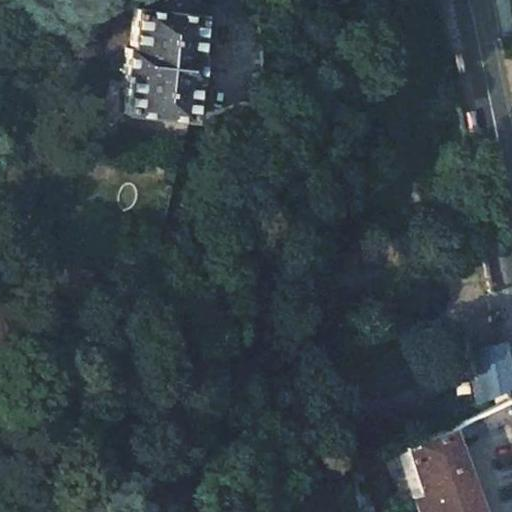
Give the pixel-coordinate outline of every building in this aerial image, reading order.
[(124,112),(186,119),(188,119),(191,80),(194,80),(197,54),(194,52),(198,14),(135,7),(130,48),(125,47),(123,71),(129,72),(124,112)] [(80,301),(90,268),(66,263),(56,295),(80,301)] [(505,387),(499,343),(468,348),(476,401),(505,387)] [(511,393),(506,396),(457,424),(461,438),(511,415),(511,393)] [(419,488),(410,491),(416,511),(476,511),(450,428),(424,437),(406,446),(419,488)]
